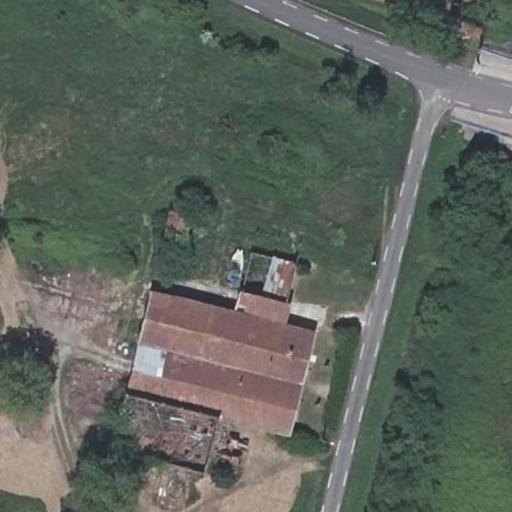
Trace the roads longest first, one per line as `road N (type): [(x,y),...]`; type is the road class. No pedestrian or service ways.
road 1 (residential): [(437,78),(334,511)]
road 2 (residential): [(437,78),(258,0)]
